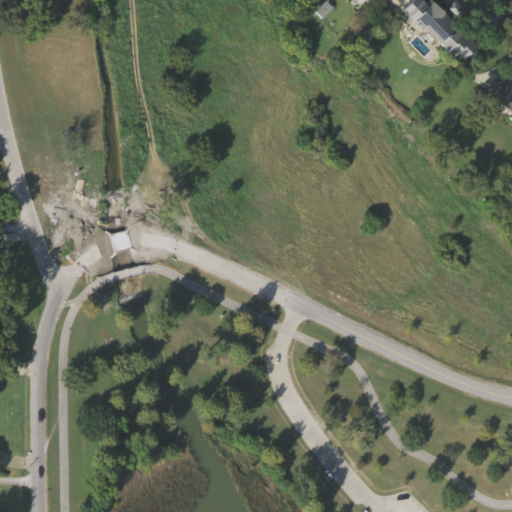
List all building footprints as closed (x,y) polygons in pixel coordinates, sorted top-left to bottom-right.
[(405,0),(370,0),(372,1),(373,0),(386,0),(387,1),(371,17),(379,25),(405,0)] [(466,49),(470,54),(460,63),(456,59),(454,61),(443,50),(441,51),(421,31),(425,27),(423,26),(424,25),(417,17),(434,0),(474,41),(466,49)] [(455,89),(460,84),(468,92),(481,78),(430,30),(427,34),(418,26),(404,40),(455,89)] [(332,39),(325,32),(314,42),(322,50),(332,39)] [(508,70),(511,74),(511,120),(508,117),(511,113),(502,102),(499,106),(490,97),(491,95),(487,91),(508,70)]
